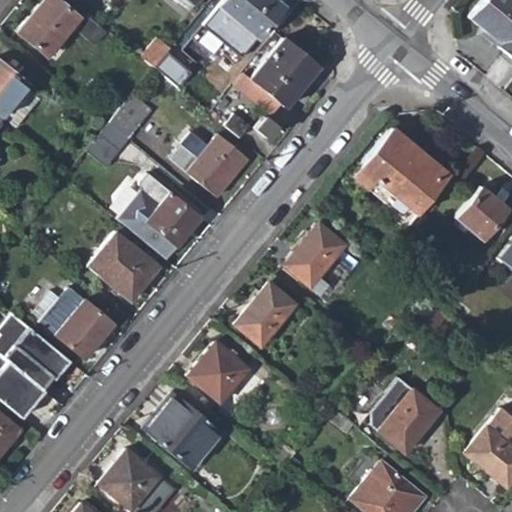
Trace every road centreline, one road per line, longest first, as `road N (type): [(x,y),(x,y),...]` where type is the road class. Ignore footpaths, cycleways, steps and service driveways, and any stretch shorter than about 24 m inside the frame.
road 1 (residential): [(396,45),(13,511)]
road 2 (residential): [(511,140),(396,45)]
